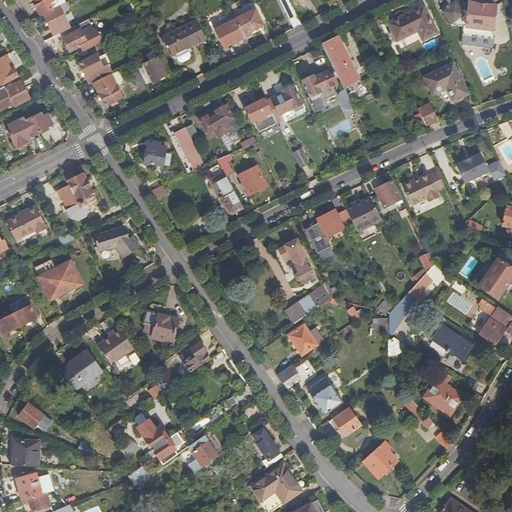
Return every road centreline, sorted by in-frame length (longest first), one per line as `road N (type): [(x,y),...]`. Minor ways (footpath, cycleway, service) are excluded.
road 1 (residential): [(511,106),(366,167),(178,262)]
road 2 (residential): [(95,142),(382,0)]
road 3 (residential): [(369,511),(291,423),(178,262)]
road 4 (residential): [(178,262),(55,334),(0,402)]
road 5 (residential): [(511,376),(405,511)]
road 6 (residential): [(95,142),(0,3)]
road 7 (residential): [(178,262),(95,142)]
